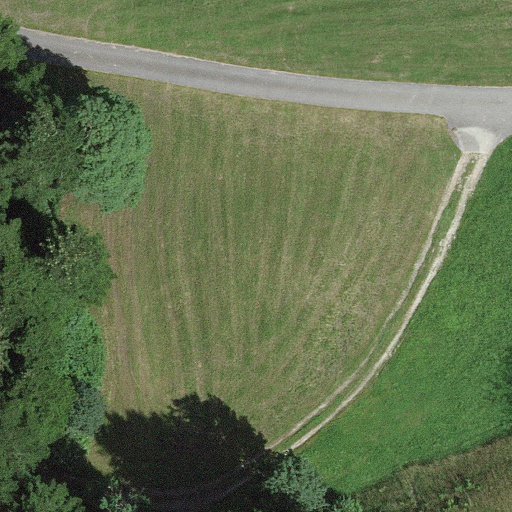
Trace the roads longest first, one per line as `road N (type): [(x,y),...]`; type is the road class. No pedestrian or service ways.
road 1 (track): [(0,451),(67,482),(147,502),(207,494),(264,464),(383,345),(473,159),(490,103)]
road 2 (track): [(511,103),(240,81),(0,39)]
